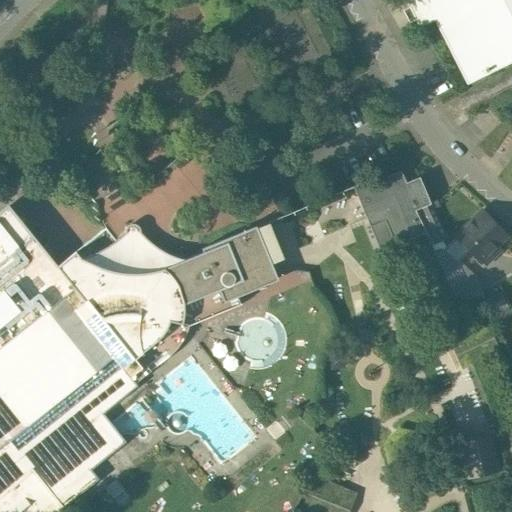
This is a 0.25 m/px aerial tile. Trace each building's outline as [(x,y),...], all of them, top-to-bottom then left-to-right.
[(511,0),(406,0),(419,26),(435,17),(467,79),(511,56),(511,0)] [(419,177),(406,183),(401,171),(369,184),(381,210),(397,203),(411,238),(425,232),(415,210),(430,204),(419,177)] [(369,184),(368,180),(353,186),(367,218),(381,212),(381,210),(369,184)] [(277,279),(255,225),(200,247),(202,251),(185,257),(175,256),(156,247),(143,237),(139,231),(137,224),(132,222),(126,223),(124,227),(124,231),(115,239),(104,227),(57,265),(7,203),(0,208),(0,511),(54,511),(98,477),(90,469),(124,441),(102,412),(137,385),(134,382),(149,370),(145,365),(162,350),(166,356),(175,348),(185,333),(187,323),(182,322),(183,310),(183,303),(217,289),(222,302),(277,279)] [(411,238),(397,203),(381,210),(381,212),(367,218),(366,218),(380,252),(412,239),(411,238)] [(505,235),(480,210),(454,236),(480,261),(505,235)] [(475,270),(471,260),(449,268),(453,279),(475,270)] [(473,276),(451,287),(459,302),(481,291),(473,276)] [(490,296),(497,316),(511,311),(505,291),(490,296)] [(485,327),(454,342),(463,363),(495,348),(485,327)] [(416,434),(398,429),(386,442),(389,460),(408,464),(420,451),(416,434)] [(490,438),(460,445),(467,477),(498,470),(490,438)] [(445,477),(440,478),(437,482),(439,487),(443,490),(448,489),(451,484),(449,479),(445,477)] [(342,511),(350,493),(316,480),(304,508),(313,511),(342,511)] [(476,487),(475,511),(498,511),(499,487),(476,487)]
